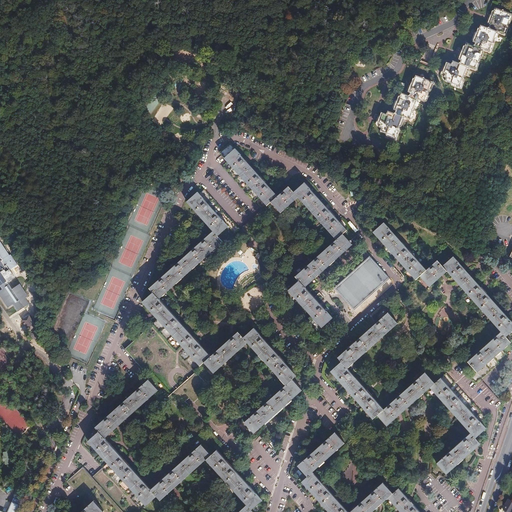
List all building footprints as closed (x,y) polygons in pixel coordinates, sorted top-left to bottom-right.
[(446,77),(445,81),(460,86),(462,80),(463,80),(468,69),(470,67),(475,69),(477,62),(478,63),(481,56),(480,56),(482,52),(483,51),(483,50),(484,49),(489,52),(492,45),(493,45),(495,38),(496,34),(498,33),(498,32),(503,34),(506,27),(507,28),(509,21),(508,21),(510,16),(511,15),(511,14),(504,11),(504,9),(502,10),(495,7),(494,11),(492,10),(487,24),(490,24),(489,27),(487,28),(480,25),(479,29),(478,28),(473,41),(475,42),(474,44),(473,45),(466,43),(465,46),(463,46),(458,59),(461,60),(460,62),(458,63),(453,60),(451,64),(446,62),(443,72),(446,73),(445,77),(446,77)] [(381,127),(379,131),(394,136),(396,130),(397,130),(402,119),(405,118),(409,120),(412,113),(413,114),(416,107),(415,106),(417,102),(418,102),(419,100),(424,102),(427,96),(430,89),(431,84),(433,84),(432,82),(425,80),(424,78),(423,78),(416,76),(414,79),(413,78),(408,92),(410,93),(409,95),(407,96),(401,93),(400,96),(398,96),(393,109),(396,110),(395,112),(393,113),(387,111),(386,114),(381,112),(377,122),(380,123),(379,126),(381,127)] [(224,159),(265,205),(269,201),(276,195),(232,147),(222,156),(224,159)] [(219,163),(260,209),(265,205),(224,159),(219,163)] [(304,182),(292,192),(296,196),(336,239),(343,233),(347,229),(304,182)] [(276,195),(269,201),(278,212),(296,196),(292,192),(286,186),(276,195)] [(186,201),(211,230),(216,235),(227,226),(201,196),(198,193),(197,191),(186,201)] [(201,196),(227,226),(234,233),(239,228),(206,191),(201,196)] [(260,209),(239,228),(244,234),(265,215),(260,209)] [(430,288),(447,273),(440,266),(436,260),(425,270),(384,223),(373,232),(414,279),(419,276),(430,288)] [(148,286),(152,290),(158,297),(221,241),(216,235),(211,230),(148,286)] [(352,244),(343,233),(336,239),(295,276),(298,279),(305,287),(352,244)] [(16,264),(10,254),(9,255),(0,241),(0,286),(1,289),(0,289),(0,296),(7,307),(12,305),(16,311),(28,304),(25,298),(27,296),(19,283),(11,289),(7,282),(14,277),(8,269),(16,264)] [(334,288),(354,311),(389,279),(369,256),(334,288)] [(511,322),(451,256),(440,266),(447,273),(501,332),(505,336),(511,329),(511,322)] [(305,287),(298,279),(287,290),(320,327),(331,318),(305,287)] [(141,300),(156,317),(198,364),(202,361),(209,355),(158,297),(152,290),(141,300)] [(340,361),(346,367),(397,322),(387,311),(336,357),(340,361)] [(35,326),(28,316),(23,320),(29,329),(35,326)] [(147,377),(146,378),(156,389),(157,388),(179,413),(213,382),(198,364),(156,317),(121,348),(147,377)] [(241,338),(245,342),(283,385),(290,379),(295,375),(253,327),(241,338)] [(209,355),(202,361),(212,372),(245,342),(241,338),(236,331),(209,355)] [(510,343),(505,336),(501,332),(467,362),(477,373),(510,343)] [(511,352),(511,344),(510,343),(477,373),(471,379),(457,364),(441,378),(481,422),(502,404),(481,381),(511,352)] [(376,415),(383,409),(346,367),(340,361),(329,371),(372,418),(376,415)] [(430,388),(435,383),(425,372),(383,409),(376,415),(387,426),(430,388)] [(94,425),(98,430),(103,436),(156,389),(146,378),(94,425)] [(487,429),(481,422),(441,378),(435,383),(430,388),(470,432),(476,439),(487,429)] [(290,379),(283,385),(276,391),(242,421),(252,432),(300,390),(290,379)] [(87,439),(116,471),(144,504),(155,494),(149,488),(103,436),(98,430),(87,439)] [(296,465),(306,476),(311,472),(344,442),(334,432),(296,465)] [(480,443),(476,439),(470,432),(436,463),(445,474),(480,443)] [(149,488),(155,494),(159,498),(204,458),(209,454),(199,443),(149,488)] [(209,454),(204,458),(245,504),(249,509),(260,499),(215,449),(209,454)] [(66,479),(88,503),(93,498),(103,509),(105,511),(135,511),(144,504),(116,471),(101,485),(83,464),(66,479)] [(429,511),(451,511),(465,500),(436,468),(420,482),(434,497),(424,506),(429,511)] [(348,511),(311,472),(306,476),(300,481),(328,511),(348,511)] [(369,511),(387,497),(392,492),(383,481),(348,511),(369,511)] [(387,497),(400,511),(419,511),(397,487),(392,492),(387,497)] [(78,511),(99,511),(103,509),(93,498),(88,503),(78,511)] [(16,511),(20,503),(21,502),(13,499),(7,511),(1,511),(0,511),(16,511)]
